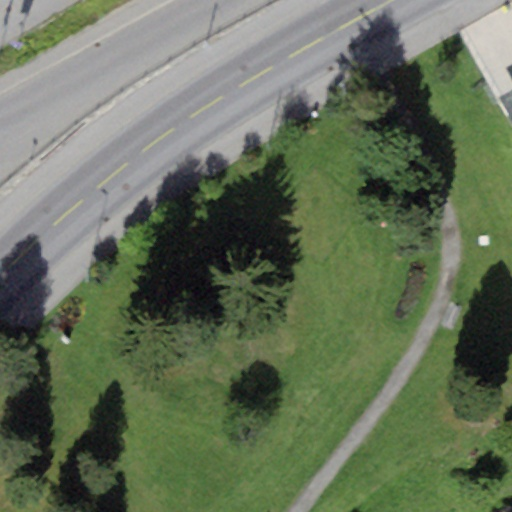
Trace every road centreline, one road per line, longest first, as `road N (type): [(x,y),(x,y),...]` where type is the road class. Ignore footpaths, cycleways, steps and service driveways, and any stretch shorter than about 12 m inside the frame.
road 1 (secondary): [(390,0),(139,155),(57,221),(0,282)]
road 2 (residential): [(218,0),(0,120)]
